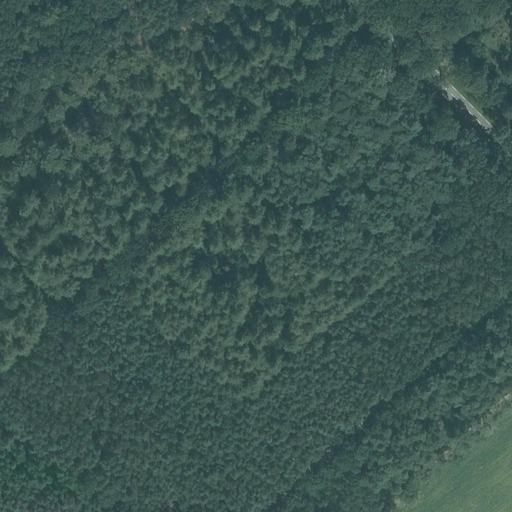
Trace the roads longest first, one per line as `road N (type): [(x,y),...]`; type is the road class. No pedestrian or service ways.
road 1 (unclassified): [(260,511),(511,281)]
road 2 (primary): [(511,156),(358,0)]
